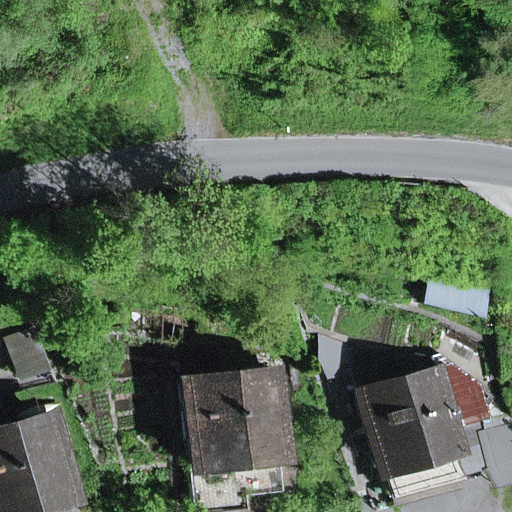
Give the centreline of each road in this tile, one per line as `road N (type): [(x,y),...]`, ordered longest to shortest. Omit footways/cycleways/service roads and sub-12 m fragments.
road 1 (tertiary): [(0,199),(208,159),(351,154),(511,167)]
road 2 (track): [(208,159),(199,65),(168,0)]
